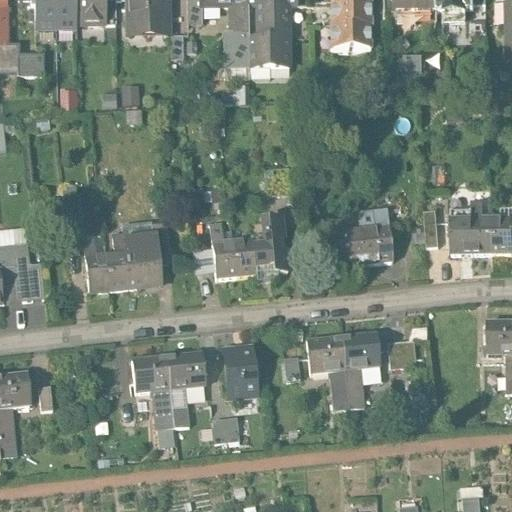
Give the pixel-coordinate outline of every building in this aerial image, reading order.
[(53,35),(53,0),(29,0),(30,5),(30,11),(33,11),(33,36),(53,35)] [(77,31),(76,0),(53,0),(53,35),(76,35),(77,31)] [(76,0),(77,31),(104,30),(104,6),(103,0),(76,0)] [(125,0),(126,3),(126,42),(170,41),(168,0),(125,0)] [(228,12),(248,11),(247,0),(200,0),(201,3),(201,12),(228,12)] [(247,0),(248,11),(256,11),(290,11),(296,11),(295,0),(247,0)] [(394,22),(394,16),(394,0),(382,0),(383,22),(394,22)] [(394,0),(394,16),(438,16),(437,0),(394,0)] [(437,0),(438,16),(474,15),(474,9),(474,0),(437,0)] [(486,0),(474,0),(474,9),(486,9),(486,0)] [(201,29),(201,12),(201,3),(187,3),(187,29),(201,29)] [(331,3),(331,27),(371,26),(371,3),(331,3)] [(115,6),(104,6),(104,30),(115,30),(115,6)] [(493,25),(506,25),(506,7),(492,7),(493,25)] [(228,12),(228,37),(248,36),(248,11),(228,12)] [(290,43),(290,11),(256,11),(257,43),(290,43)] [(371,50),(371,26),(331,27),(331,50),(371,50)] [(249,43),(248,36),(228,37),(223,37),(224,73),(249,73),(249,43)] [(182,64),(182,41),(171,41),(171,64),(182,64)] [(290,73),(290,43),(257,43),(249,43),(249,73),(290,73)] [(0,76),(18,76),(18,61),(18,49),(7,50),(0,49),(0,76)] [(43,60),(18,61),(18,76),(19,81),(43,80),(43,60)] [(19,81),(18,76),(0,76),(0,98),(10,99),(9,81),(19,81)] [(138,110),(136,92),(122,93),(122,97),(118,97),(118,106),(123,106),(123,111),(138,110)] [(306,92),(298,97),(303,105),(311,100),(306,92)] [(75,94),(58,94),(59,115),(76,115),(75,94)] [(114,113),(114,101),(104,101),(105,113),(114,113)] [(466,102),(466,117),(489,116),(489,101),(466,102)] [(140,129),(140,116),(125,117),(126,130),(140,129)] [(25,123),(26,137),(49,135),(48,121),(25,123)] [(288,173),(265,176),(267,201),(291,199),(288,173)] [(80,242),(75,191),(62,193),(68,243),(80,242)] [(224,206),(223,194),(210,195),(212,207),(224,206)] [(450,258),(481,258),(480,223),(480,204),(470,204),(470,214),(450,215),(450,258)] [(359,217),(359,222),(365,270),(392,267),(386,215),(359,217)] [(511,218),(511,219),(511,222),(480,223),(481,258),(511,257),(511,253),(511,218)] [(335,273),(365,270),(359,222),(330,225),(335,273)] [(264,250),(252,252),(255,278),(255,281),(277,280),(277,278),(288,277),(281,223),(261,226),(264,250)] [(148,225),(123,228),(124,239),(149,236),(148,225)] [(216,283),(255,278),(252,252),(251,245),(223,248),(220,226),(209,228),(216,283)] [(152,230),(153,242),(155,242),(158,271),(168,270),(163,228),(152,230)] [(425,246),(424,230),(415,230),(415,234),(413,234),(413,243),(416,242),(416,246),(425,246)] [(88,298),(128,294),(122,245),(121,239),(111,240),(114,261),(94,263),(92,243),(82,244),(88,298)] [(153,242),(122,245),(128,294),(160,290),(158,271),(155,242),(153,242)] [(32,301),(44,300),(41,274),(30,275),(32,301)] [(507,395),(511,395),(511,325),(487,326),(487,358),(507,358),(507,395)] [(408,341),(424,340),(424,329),(407,330),(408,341)] [(218,349),(237,347),(235,334),(216,337),(218,349)] [(375,337),(341,341),(349,411),(363,410),(359,372),(379,370),(375,337)] [(334,413),(349,411),(341,341),(307,345),(310,378),(330,376),(334,413)] [(414,346),(388,349),(391,374),(417,371),(414,346)] [(250,354),(222,357),(227,406),(255,403),(250,354)] [(165,363),(168,395),(183,394),(203,392),(200,359),(165,363)] [(135,399),(151,397),(168,395),(165,363),(131,366),(135,399)] [(300,385),(298,364),(284,365),(286,387),(300,385)] [(0,380),(0,412),(11,412),(28,410),(25,377),(0,380)] [(50,392),(38,394),(40,417),(52,416),(50,392)] [(187,431),(183,394),(168,395),(173,432),(187,431)] [(173,432),(168,395),(151,397),(157,452),(174,450),(173,432)] [(134,429),(132,408),(121,409),(124,430),(134,429)] [(0,460),(16,459),(11,412),(0,412),(0,460)] [(212,426),(214,447),(250,443),(247,422),(212,426)] [(377,428),(362,424),(358,436),(373,440),(377,428)] [(479,511),(478,488),(458,489),(458,511),(479,511)]
